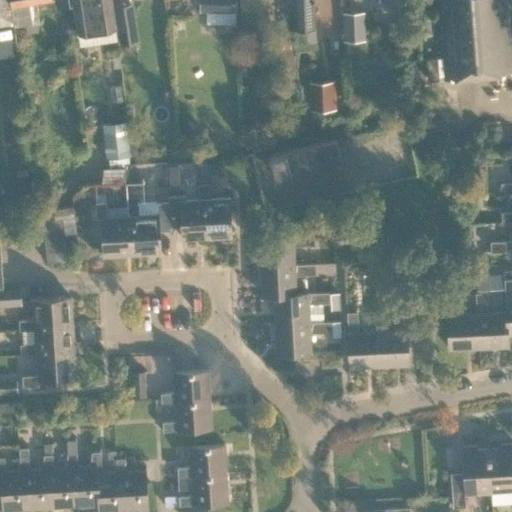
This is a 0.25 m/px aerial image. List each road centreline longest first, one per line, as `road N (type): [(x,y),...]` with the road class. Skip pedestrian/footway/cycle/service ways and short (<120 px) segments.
road 1 (residential): [(219,338),(116,344),(111,282),(217,275)]
road 2 (residential): [(305,419),(511,380)]
